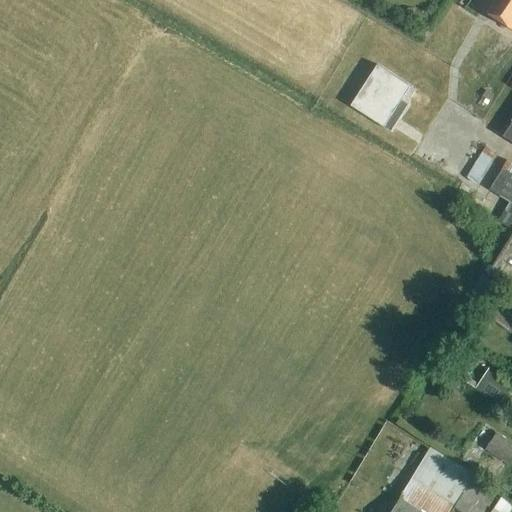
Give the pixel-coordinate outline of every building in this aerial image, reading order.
[(511,28),(511,0),(477,0),(475,4),(511,28)] [(411,98),(416,91),(378,66),(353,105),(392,131),(409,105),(402,101),(406,95),(411,98)] [(484,109),(493,95),(486,91),(477,105),(484,109)] [(449,148),(434,175),(446,182),(461,155),(449,148)] [(508,160),(489,189),(509,202),(511,203),(511,162),(509,160),(508,160)] [(511,203),(509,202),(497,220),(511,229),(511,203)] [(511,234),(486,276),(511,292),(511,234)] [(511,390),(511,384),(490,369),(477,389),(501,406),(511,390)] [(511,443),(497,433),(486,450),(509,465),(511,460),(511,443)] [(461,511),(490,511),(502,494),(431,449),(401,497),(425,511),(454,511),(456,509),(461,511)] [(510,511),(511,509),(511,503),(501,497),(494,509),(491,511),(510,511)] [(423,511),(401,498),(391,511),(423,511)]
